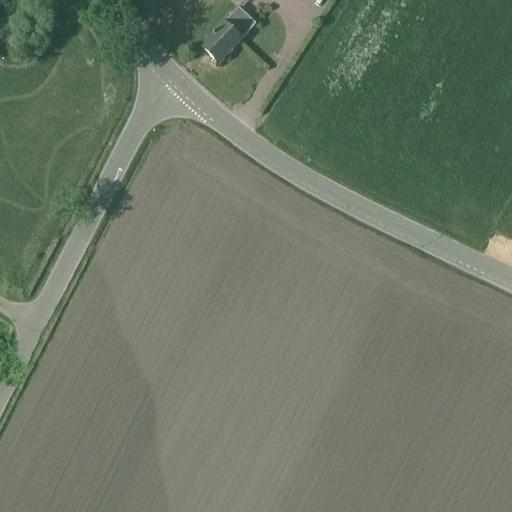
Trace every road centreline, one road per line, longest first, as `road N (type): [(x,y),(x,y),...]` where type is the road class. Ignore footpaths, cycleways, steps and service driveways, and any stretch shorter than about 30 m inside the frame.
road 1 (unclassified): [(511,281),(284,167),(173,83)]
road 2 (unclassified): [(34,328),(148,111),(173,83)]
